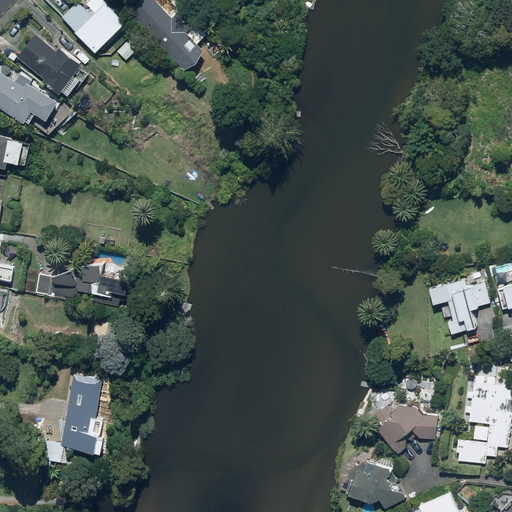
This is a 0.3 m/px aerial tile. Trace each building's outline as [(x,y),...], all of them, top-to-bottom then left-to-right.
[(80,0),(79,0),(64,15),(78,30),(98,50),(128,21),(108,1),(97,11),(92,6),(89,9),(80,0)] [(160,0),(143,0),(138,6),(166,34),(160,39),(188,67),(207,48),(189,30),(196,23),(182,8),(175,15),(160,0)] [(38,32),(20,56),(47,77),(46,79),(62,92),(85,62),(62,45),(59,49),(38,32)] [(134,35),(119,50),(128,58),(143,44),(134,35)] [(1,70),(0,71),(0,103),(28,120),(34,108),(50,118),(60,101),(61,103),(65,97),(50,89),(48,92),(32,83),(34,80),(15,69),(11,76),(1,70)] [(0,118),(0,164),(9,166),(10,159),(22,161),(26,140),(15,138),(15,135),(0,132),(0,122),(1,119),(0,118)] [(41,272),(38,289),(120,305),(121,297),(128,298),(129,291),(130,291),(131,277),(104,272),(103,262),(85,263),(86,273),(79,275),(76,267),(55,275),(41,272)] [(449,318),(452,331),(479,325),(475,306),(494,302),(488,279),(469,284),(467,276),(448,281),(451,295),(444,297),(448,315),(455,314),(455,317),(449,318)] [(511,281),(499,286),(506,308),(511,306),(511,281)] [(63,441),(47,438),(42,463),(52,465),(53,458),(63,460),(66,444),(70,445),(70,446),(77,447),(77,446),(98,450),(103,450),(105,437),(101,436),(101,433),(103,433),(105,418),(97,417),(105,377),(76,373),(63,441)] [(461,436),(459,450),(462,450),(461,458),(488,461),(489,455),(498,456),(500,445),(510,447),(511,429),(511,384),(476,380),(471,420),(491,423),(489,439),(461,436)] [(426,413),(419,404),(401,401),(391,388),(390,388),(389,388),(388,388),(387,388),(386,388),(385,388),(385,389),(384,389),(383,389),(382,390),(381,391),(380,392),(380,393),(379,393),(379,394),(378,395),(377,396),(377,397),(377,398),(376,399),(376,400),(376,401),(376,402),(376,403),(376,404),(376,405),(377,405),(377,406),(377,407),(386,420),(381,423),(399,452),(420,436),(438,438),(440,414),(426,413)] [(359,463),(355,462),(346,491),(375,500),(383,497),(389,506),(408,495),(396,467),(361,455),(359,463)] [(458,511),(452,493),(430,501),(433,511),(458,511)] [(511,511),(511,498),(501,510),(503,511),(511,511)]
